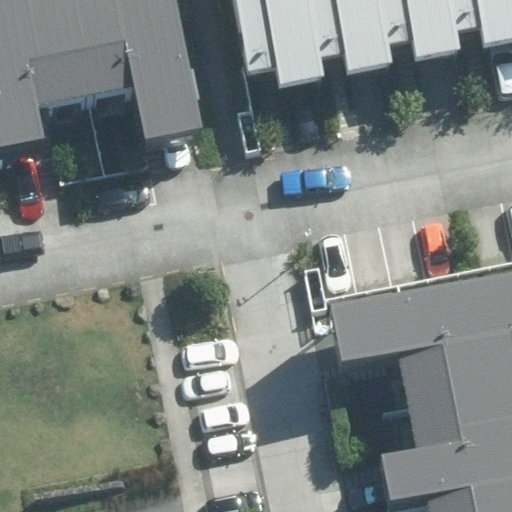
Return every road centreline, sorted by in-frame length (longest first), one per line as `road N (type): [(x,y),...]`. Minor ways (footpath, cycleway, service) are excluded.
road 1 (residential): [(234,215),(294,511)]
road 2 (residential): [(234,215),(511,158)]
road 3 (residential): [(0,258),(234,215)]
